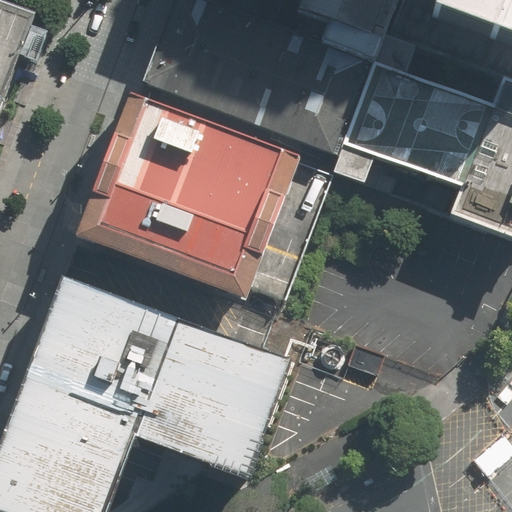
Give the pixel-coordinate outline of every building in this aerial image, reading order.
[(363,64),(188,0),(175,0),(142,89),(328,157),(363,64)] [(304,0),(298,18),(327,28),(321,46),(374,65),(380,49),(367,44),(383,0),(304,0)] [(502,81),(511,84),(511,0),(397,0),(380,49),(374,65),(405,77),(417,48),(502,81)] [(40,18),(0,3),(0,126),(17,79),(40,18)] [(511,84),(502,81),(491,110),(405,77),(374,65),(334,173),(363,184),(373,159),(458,191),(448,217),(511,241),(511,84)] [(133,101),(80,242),(246,304),(299,163),(133,101)] [(65,282),(0,450),(0,511),(107,511),(136,439),(195,461),(210,466),(245,480),(290,361),(284,359),(247,346),(65,282)] [(343,356),(342,352),(339,349),(335,347),(331,346),(327,347),(324,348),(321,351),(319,355),(318,359),(319,363),(321,367),(324,369),(328,371),(332,371),(336,370),(340,368),(342,364),(344,360),(343,356)] [(354,346),(346,368),(376,379),(384,357),(354,346)] [(329,465),(305,478),(313,492),(336,479),(329,465)]
